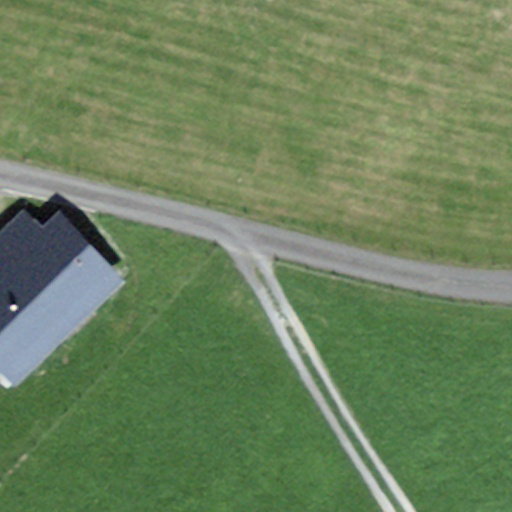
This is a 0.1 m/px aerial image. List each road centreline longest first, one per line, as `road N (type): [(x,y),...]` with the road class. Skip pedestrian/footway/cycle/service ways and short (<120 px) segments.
road 1 (residential): [(0,177),(406,273),(511,289)]
road 2 (track): [(244,236),(400,511)]
